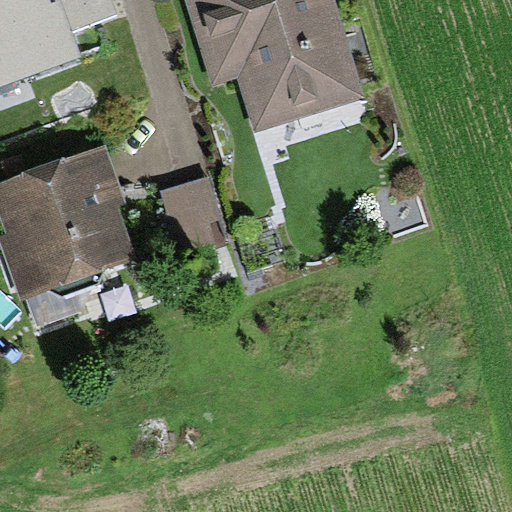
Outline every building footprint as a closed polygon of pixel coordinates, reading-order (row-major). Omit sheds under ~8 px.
[(70,0),(0,0),(0,90),(91,58),(70,0)] [(122,0),(76,0),(87,28),(127,13),(122,0)] [(320,0),(175,0),(200,83),(232,73),(250,135),(351,105),(320,0)] [(88,157),(0,187),(0,254),(16,300),(10,302),(20,333),(76,314),(66,285),(125,265),(88,157)] [(200,183),(156,196),(174,257),(217,244),(200,183)]
